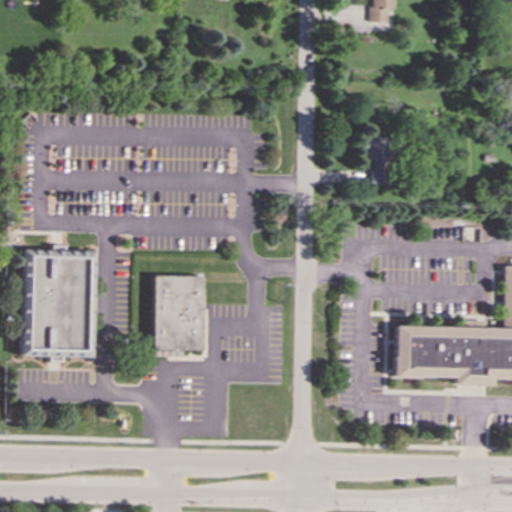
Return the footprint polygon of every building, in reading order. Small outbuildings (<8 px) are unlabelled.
[(392,8),(392,0),(369,0),(369,21),(385,21),(385,8),(392,8)] [(366,136),(364,183),(384,184),(386,137),(366,136)] [(90,250),(20,249),(17,355),(87,357),(90,250)] [(511,378),(511,265),(500,265),(498,327),(392,325),(391,376),(449,377),(448,382),(487,384),(487,378),(511,378)] [(149,350),(199,350),(199,275),(149,275),(149,350)]
